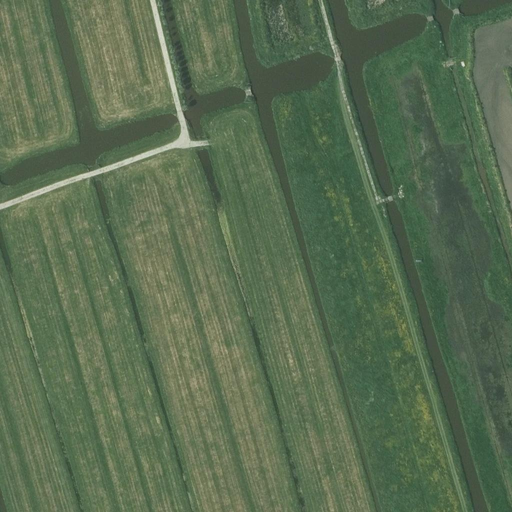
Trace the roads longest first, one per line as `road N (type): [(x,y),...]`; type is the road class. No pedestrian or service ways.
road 1 (track): [(208,144),(184,144),(0,206)]
road 2 (track): [(184,144),(152,0)]
